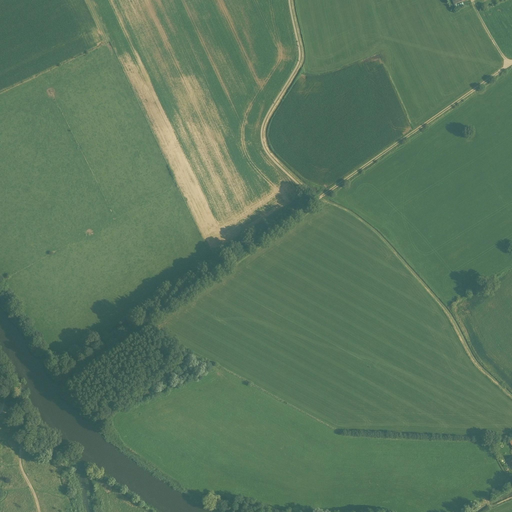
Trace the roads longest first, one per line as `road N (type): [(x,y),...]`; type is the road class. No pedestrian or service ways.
road 1 (track): [(315,200),(68,373)]
road 2 (track): [(511,62),(315,200),(304,190)]
road 3 (track): [(88,0),(108,44),(0,95)]
